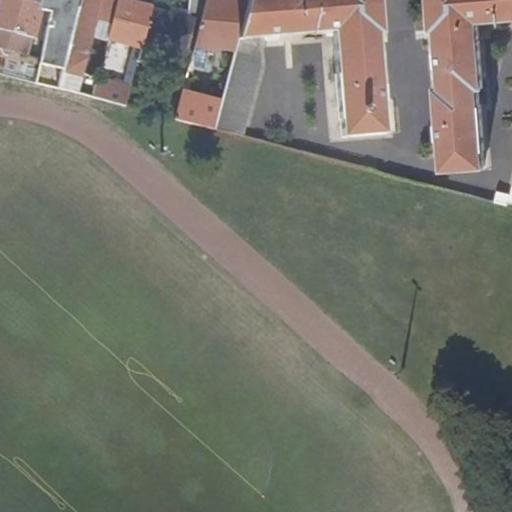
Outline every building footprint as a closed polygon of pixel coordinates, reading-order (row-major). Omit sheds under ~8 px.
[(41,0),(0,0),(0,73),(22,79),(27,57),(38,11),(41,0)] [(27,57),(22,79),(57,88),(80,0),(52,0),(49,13),(38,60),(27,57)] [(52,0),(41,0),(38,11),(49,13),(52,0)] [(116,0),(80,0),(57,88),(91,97),(94,84),(100,61),(86,57),(95,20),(110,24),(116,0)] [(140,47),(150,9),(118,0),(116,0),(110,24),(106,38),(140,47)] [(200,21),(205,0),(188,0),(188,12),(188,17),(194,19),(200,21)] [(233,50),(245,0),(205,0),(200,21),(191,56),(198,58),(201,48),(216,51),(217,46),(233,50)] [(378,33),(375,0),(245,0),(233,50),(219,106),(213,128),(241,136),(247,113),(259,66),(256,37),(331,32),(335,78),(334,78),(338,118),(339,120),(340,137),(382,133),(379,102),(380,102),(379,88),(377,87),(373,34),(378,33)] [(509,205),(511,205),(511,0),(427,0),(430,30),(435,30),(437,50),(436,50),(437,64),(438,64),(440,86),(435,87),(438,124),(437,124),(438,138),(440,138),(442,168),(484,164),(483,149),(484,149),(481,106),(479,104),(478,85),(482,85),(477,19),(511,16),(511,191),(511,193),(509,205)] [(188,17),(188,12),(170,8),(168,14),(194,20),(194,19),(188,17)] [(168,14),(150,9),(140,47),(136,60),(151,65),(156,49),(148,46),(149,42),(186,52),(194,20),(168,14)] [(91,97),(124,105),(127,93),(94,84),(91,97)] [(174,119),(213,128),(219,106),(180,95),(174,119)] [(494,201),(509,205),(511,193),(497,189),(494,201)]
